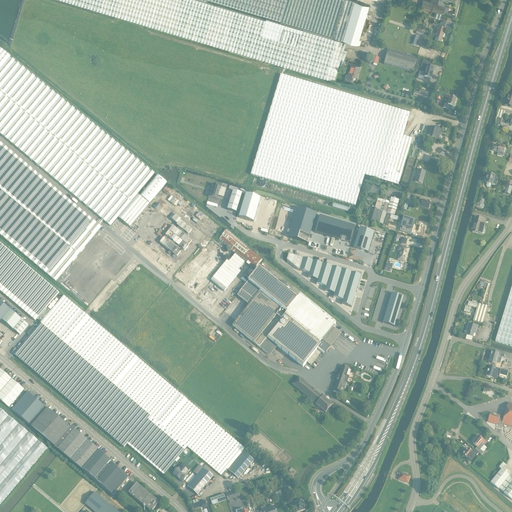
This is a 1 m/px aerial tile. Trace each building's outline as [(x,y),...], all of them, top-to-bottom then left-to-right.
[(62,0),(116,16),(129,20),(147,25),(212,45),(279,64),(334,80),(338,69),(341,70),(342,66),(343,67),(343,66),(345,62),(345,60),(344,60),(346,53),(347,50),(344,49),(346,42),(285,24),(272,21),(266,19),(265,20),(216,6),(197,0),(62,0)] [(200,0),(206,2),(206,0),(209,0),(287,23),(345,40),(345,41),(360,45),(361,42),(359,41),(370,6),(369,5),(360,3),(360,1),(360,0),(200,0)] [(446,7),(444,6),(437,4),(424,0),(421,8),(443,14),(446,7)] [(442,41),(445,31),(438,28),(435,39),(436,39),(434,43),(441,45),(442,41)] [(0,133),(81,202),(106,223),(111,227),(118,218),(137,195),(155,174),(10,57),(0,48),(0,133)] [(413,74),(418,59),(389,50),(384,65),(413,74)] [(345,62),(343,66),(349,68),(347,74),(346,74),(345,77),(346,79),(350,80),(352,79),(353,76),(356,77),(359,66),(347,62),(345,62)] [(431,79),(434,69),(427,67),(424,77),(425,77),(424,81),(430,82),(430,79),(431,79)] [(281,75),(251,175),(355,206),(364,176),(398,186),(411,143),(402,141),(410,114),(281,75)] [(451,98),(448,106),(444,104),(443,108),(450,111),(452,107),(453,108),(456,100),(451,98)] [(430,128),(428,136),(432,137),(432,138),(438,140),(440,131),(432,128),(430,128)] [(0,235),(56,282),(102,227),(13,153),(0,142),(0,235)] [(503,155),(505,148),(499,146),(499,147),(495,146),(495,147),(493,148),(492,149),(494,151),(493,152),(503,155)] [(422,185),(425,172),(418,170),(415,183),(422,185)] [(491,184),(493,185),(495,186),(497,178),(488,175),(485,183),(487,183),(486,186),(487,188),(489,188),(490,187),(491,184)] [(140,196),(150,204),(167,184),(157,176),(140,196)] [(212,185),(208,197),(217,200),(218,196),(224,198),(226,189),(212,185)] [(372,186),(372,187),(367,185),(365,190),(371,192),(370,193),(377,195),(379,188),(372,186)] [(233,191),(227,210),(236,213),(242,194),(233,191)] [(149,205),(137,195),(118,218),(130,228),(149,205)] [(389,214),(394,216),(399,200),(391,198),(389,202),(377,199),(374,209),(371,208),(367,220),(385,225),(387,220),(388,220),(388,219),(391,220),(392,216),(389,215),(389,214)] [(429,210),(431,204),(419,200),(418,204),(421,205),(420,207),(429,210)] [(297,209),(288,238),(307,244),(316,215),(297,209)] [(315,232),(315,233),(346,242),(351,235),(353,227),(354,227),(355,227),(320,216),(320,217),(315,232)] [(404,217),(401,227),(402,228),(400,231),(410,234),(411,230),(412,231),(415,220),(414,220),(405,217),(404,217)] [(484,234),(485,231),(484,230),(486,221),(476,218),(473,229),(472,232),(482,235),(483,234),(484,234)] [(359,229),(354,248),(368,252),(374,233),(359,229)] [(218,240),(235,254),(245,262),(254,270),(263,260),(227,230),(218,240)] [(398,249),(398,250),(398,251),(399,252),(400,252),(398,261),(405,263),(409,250),(408,250),(408,249),(405,249),(406,247),(408,240),(403,238),(402,240),(401,240),(400,246),(402,247),(401,248),(400,248),(399,248),(398,249)] [(37,320),(47,308),(60,293),(0,242),(0,290),(36,321),(37,320)] [(245,262),(235,254),(229,262),(227,261),(211,281),(198,297),(211,307),(240,272),(238,270),(245,262)] [(289,254),(287,261),(299,271),(309,274),(308,278),(317,280),(317,281),(316,285),(316,284),(325,287),(326,288),(325,291),(334,294),(333,298),(342,301),(341,305),(342,305),(351,307),(351,308),(361,276),(360,276),(289,255),(289,254)] [(251,303),(233,326),(270,356),(278,346),(303,367),(318,349),(325,355),(330,348),(322,342),(322,341),(328,345),(339,332),(333,327),(336,324),(300,296),(298,299),(286,290),(288,287),(287,285),(287,284),(283,281),(280,285),(259,268),(239,293),(251,303)] [(511,289),(496,342),(511,346),(511,289)] [(392,294),(383,323),(395,327),(404,298),(392,294)] [(38,326),(185,450),(187,447),(221,476),(227,469),(228,470),(243,452),(242,451),(244,449),(117,342),(64,296),(51,311),(50,311),(40,323),(38,326)] [(482,324),(487,307),(477,304),(478,302),(472,300),(472,303),(469,302),(467,306),(465,305),(463,312),(469,313),(471,307),(477,309),(473,321),(482,324)] [(0,321),(1,320),(9,311),(10,310),(0,302),(0,321)] [(37,320),(40,323),(50,311),(47,308),(37,320)] [(27,326),(9,311),(1,320),(19,336),(27,326)] [(475,335),(477,327),(468,325),(467,328),(468,328),(465,339),(471,341),(472,338),(473,334),(475,335)] [(185,450),(38,326),(36,329),(14,355),(124,448),(127,444),(164,475),(185,450)] [(491,352),(490,358),(501,361),(502,358),(503,358),(504,355),(499,353),(499,354),(495,353),(495,352),(493,352),(492,352),(491,352)] [(500,364),(501,361),(490,358),(489,361),(488,361),(487,363),(488,364),(495,367),(496,363),(500,364)] [(347,383),(344,382),(349,368),(342,365),(333,391),(340,393),(342,388),(345,389),(347,383)] [(496,379),(499,370),(489,367),(487,372),(486,372),(485,374),(486,376),(496,379)] [(0,368),(0,400),(9,407),(24,389),(0,368)] [(326,412),(333,404),(324,396),(323,397),(299,376),(293,384),(316,403),(326,412)] [(29,424),(44,406),(27,392),(12,410),(29,424)] [(488,419),(487,420),(487,422),(497,425),(498,422),(511,427),(511,403),(508,403),(503,418),(499,417),(490,414),(488,419)] [(83,469),(99,451),(93,446),(93,445),(90,442),(88,443),(44,406),(29,424),(83,469)] [(0,505),(48,449),(0,409),(0,505)] [(477,447),(475,450),(479,454),(481,455),(483,453),(480,450),(486,443),(479,436),(473,443),(477,447)] [(479,454),(475,450),(473,448),(470,451),(468,449),(463,455),(470,462),(475,455),(477,456),(479,454)] [(99,451),(83,469),(113,495),(129,477),(110,461),(111,461),(99,451)] [(254,461),(243,452),(228,470),(238,479),(254,461)] [(179,468),(173,474),(182,482),(188,476),(179,468)] [(197,495),(213,476),(203,468),(187,486),(197,495)] [(501,470),(501,469),(490,483),(498,489),(508,477),(509,476),(501,470)] [(408,483),(410,477),(401,474),(399,480),(408,483)] [(498,489),(501,491),(504,493),(511,482),(511,479),(508,477),(498,489)] [(159,502),(140,486),(137,484),(129,493),(151,511),(159,502)] [(85,504),(94,511),(117,511),(95,492),(85,504)] [(226,501),(224,495),(210,500),(212,506),(226,501)] [(193,505),(195,510),(203,507),(204,508),(207,507),(205,501),(199,503),(193,505)] [(300,511),(301,511),(305,510),(302,501),(293,504),(295,511),(300,511)]
